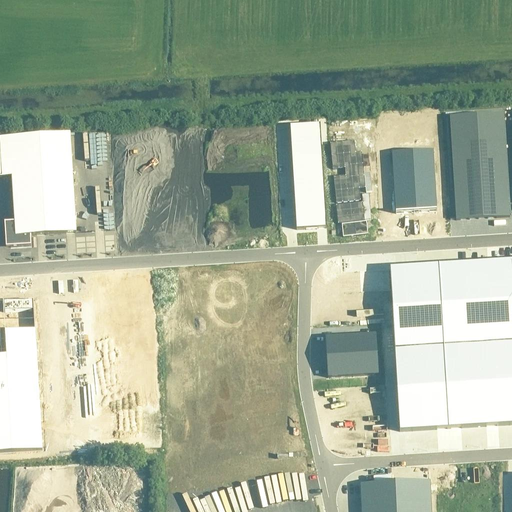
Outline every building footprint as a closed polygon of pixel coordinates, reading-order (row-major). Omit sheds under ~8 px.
[(326,230),(320,126),(289,128),(296,232),(326,230)] [(14,223),(4,224),(5,249),(31,248),(30,237),(76,235),(69,135),(0,139),(0,179),(11,178),(14,223)] [(395,215),(395,216),(436,213),(436,212),(432,152),(392,155),(395,215)] [(396,385),(399,434),(511,426),(511,263),(477,266),(389,271),(396,385)] [(0,454),(42,452),(33,302),(0,304),(0,454)] [(325,339),(326,359),(377,356),(375,336),(325,339)] [(377,356),(326,359),(327,380),(378,377),(377,356)] [(379,392),(332,395),(334,434),(340,434),(341,443),(382,441),(379,392)] [(429,511),(428,484),(361,487),(361,511),(429,511)]
